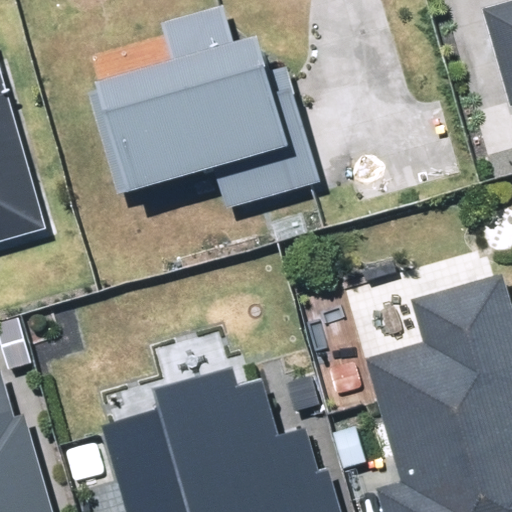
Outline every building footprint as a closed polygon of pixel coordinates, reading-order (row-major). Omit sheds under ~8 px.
[(511,11),(490,18),(511,91),(511,11)] [(300,164),(267,59),(248,66),(233,21),(168,42),(183,86),(106,111),(139,215),(300,164)] [(0,250),(58,231),(0,61),(0,250)] [(511,511),(511,314),(505,290),(416,315),(427,354),(373,370),(406,485),(378,493),(383,511),(511,511)] [(61,511),(38,430),(21,435),(5,379),(0,380),(0,511),(61,511)] [(299,448),(280,385),(107,436),(129,511),(346,511),(325,441),(299,448)]
